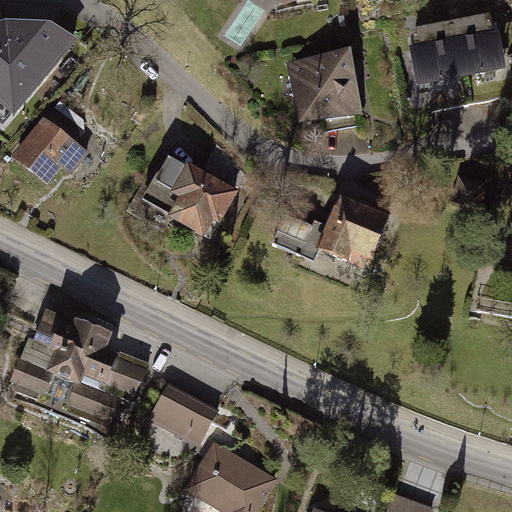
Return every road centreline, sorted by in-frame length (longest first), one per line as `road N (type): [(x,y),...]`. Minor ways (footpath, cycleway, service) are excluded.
road 1 (secondary): [(0,245),(380,428),(511,473)]
road 2 (residential): [(72,0),(139,39),(230,126),(300,161),(338,165),(511,137)]
